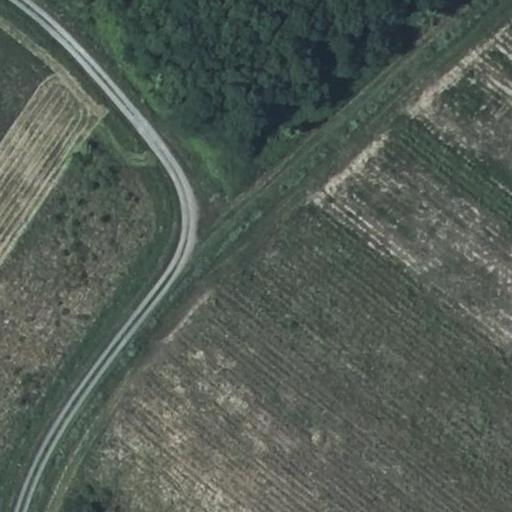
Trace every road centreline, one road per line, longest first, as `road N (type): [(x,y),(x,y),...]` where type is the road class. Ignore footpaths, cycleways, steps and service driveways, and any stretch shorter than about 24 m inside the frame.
road 1 (track): [(22,511),(40,460),(172,275),(186,241),(184,196),(99,74),(18,0)]
road 2 (track): [(474,0),(238,209),(184,208)]
